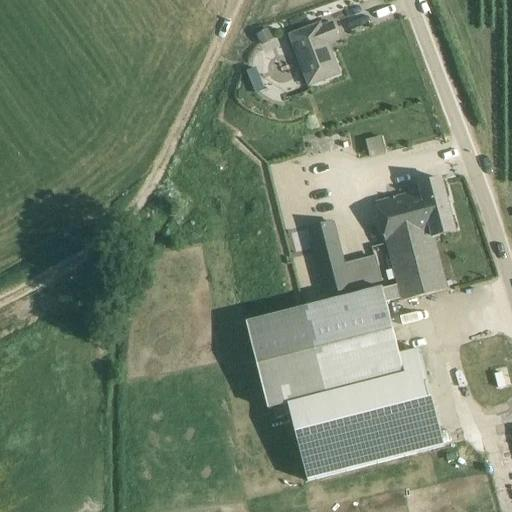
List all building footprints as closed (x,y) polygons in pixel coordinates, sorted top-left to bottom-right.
[(340,75),(329,46),(339,42),(333,24),(322,28),(321,25),(290,37),(309,87),(340,75)] [(268,29),(256,36),(262,46),(274,40),(268,29)] [(246,72),(255,95),(264,92),(255,69),(246,72)] [(433,239),(436,238),(456,233),(442,180),(420,186),(421,191),(433,239)] [(433,239),(421,191),(376,204),(386,243),(397,286),(383,289),(246,324),(269,411),(288,406),(308,484),(445,449),(419,351),(400,356),(387,304),(400,301),(401,303),(449,291),(436,238),(433,239)] [(327,298),(382,284),(376,259),(345,267),(334,224),(310,230),(327,298)]
